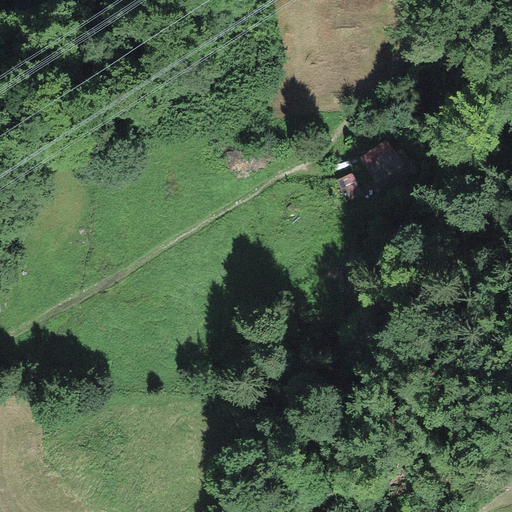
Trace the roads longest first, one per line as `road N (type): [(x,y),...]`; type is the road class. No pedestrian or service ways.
road 1 (track): [(0,335),(130,272),(322,151),(380,94)]
road 2 (trunk): [(198,0),(136,99),(0,272)]
